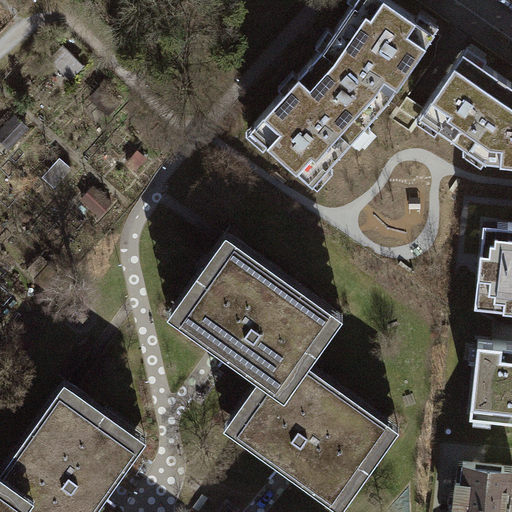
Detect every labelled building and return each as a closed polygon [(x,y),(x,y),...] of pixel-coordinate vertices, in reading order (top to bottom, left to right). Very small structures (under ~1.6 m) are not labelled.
[(390,95),(406,72),(435,30),(391,0),(361,0),(359,4),(354,1),(334,31),(339,34),(327,51),(354,75),(341,89),(348,96),(353,91),(376,112),(390,95)] [(268,141),(309,178),(324,161),(328,165),(352,139),(347,135),(361,120),(365,124),(376,112),(353,91),(348,96),(341,89),(354,75),(327,51),(322,47),(298,74),(302,78),(289,93),(285,89),(255,122),(271,137),(268,141)] [(511,82),(463,50),(423,108),(442,121),(439,126),(468,146),(471,142),(485,152),(485,157),(511,160),(511,82)] [(496,239),(482,238),(477,285),(496,287),(494,304),(511,306),(511,222),(498,221),(496,239)] [(331,308),(235,239),(180,316),(270,380),(236,428),(332,497),(388,420),(297,356),(331,308)] [(511,341),(478,337),(471,412),(511,416),(511,341)] [(0,511),(16,511),(20,507),(27,511),(88,511),(137,444),(60,389),(0,473),(0,511)] [(511,487),(511,465),(463,460),(461,478),(456,478),(452,511),(504,511),(507,487),(511,488),(511,487)]
